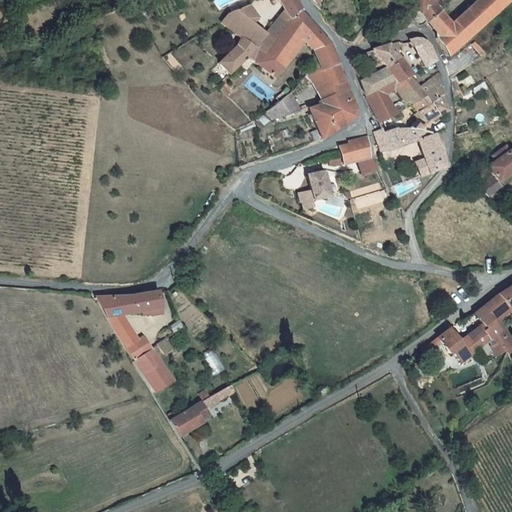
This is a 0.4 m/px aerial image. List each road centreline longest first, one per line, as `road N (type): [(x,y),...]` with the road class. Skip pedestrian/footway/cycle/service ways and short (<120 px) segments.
road 1 (unclassified): [(118,511),(203,476),(391,365),(494,285)]
road 2 (unclassified): [(0,282),(145,287),(162,279),(242,181)]
road 3 (residential): [(242,181),(253,201),(388,263),(494,285)]
road 4 (residential): [(304,0),(344,52),(359,128),(242,181)]
